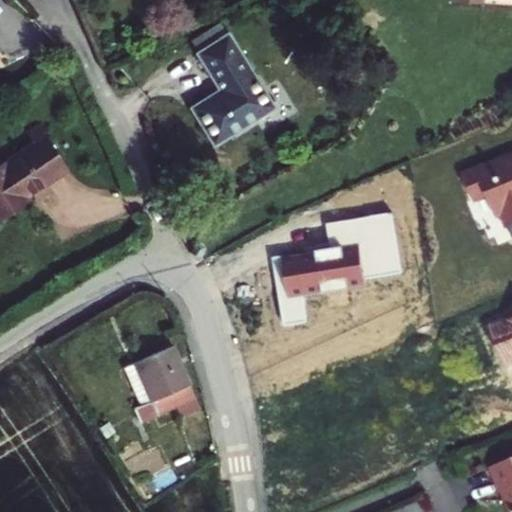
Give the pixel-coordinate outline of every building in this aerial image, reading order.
[(221,87),(193,105),(216,141),(274,104),(229,32),(199,51),(221,87)] [(64,174),(37,129),(25,136),(33,150),(5,167),(3,164),(0,165),(0,221),(26,205),(22,200),(64,174)] [(511,155),(462,175),(472,200),(486,194),(494,215),(501,212),(511,237),(511,155)] [(402,275),(392,215),(327,226),(331,250),(274,260),(285,328),(308,325),(303,299),(367,289),(365,281),(402,275)] [(192,251),(199,256),(204,249),(201,243),(196,244),(192,251)] [(156,419),(184,408),(161,352),(120,369),(144,423),(156,419)] [(144,423),(120,369),(108,374),(125,409),(117,413),(124,430),(144,423)] [(184,408),(156,419),(167,441),(194,428),(184,408)] [(511,457),(489,467),(498,488),(501,490),(505,490),(511,510),(511,457)]
